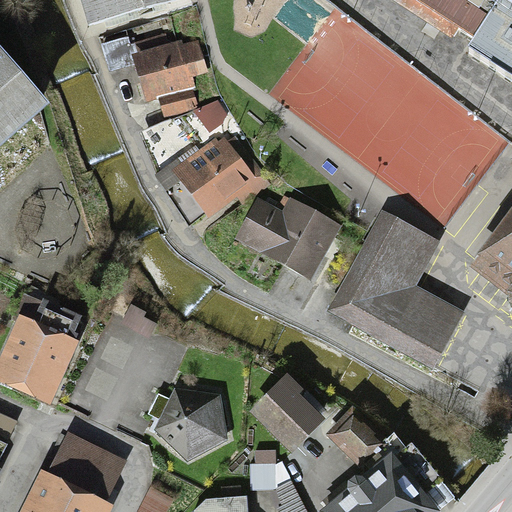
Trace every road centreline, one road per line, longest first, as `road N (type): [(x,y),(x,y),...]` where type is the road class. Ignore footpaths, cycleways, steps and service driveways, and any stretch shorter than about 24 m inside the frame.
road 1 (residential): [(511,435),(212,268),(172,226),(104,80)]
road 2 (residential): [(511,127),(349,0)]
